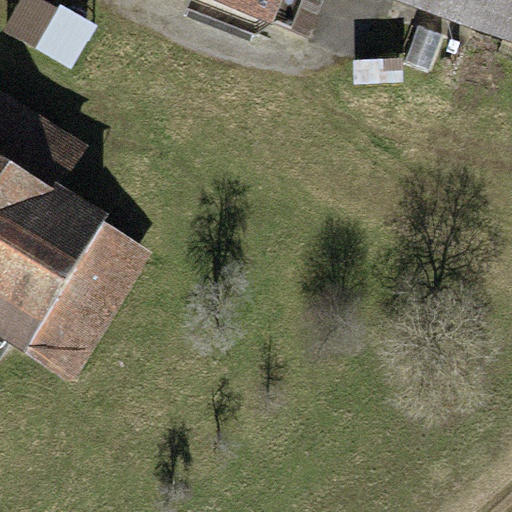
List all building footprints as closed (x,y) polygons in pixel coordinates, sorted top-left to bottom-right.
[(213,0),(267,22),(275,0),(213,0)] [(511,0),(429,0),(511,30),(511,0)] [(0,27),(0,41),(22,53),(34,30),(40,19),(12,5),(0,27)] [(34,30),(22,53),(55,70),(67,47),(34,30)] [(21,114),(0,101),(0,330),(69,372),(143,252),(58,201),(78,169),(12,129),(21,114)]
